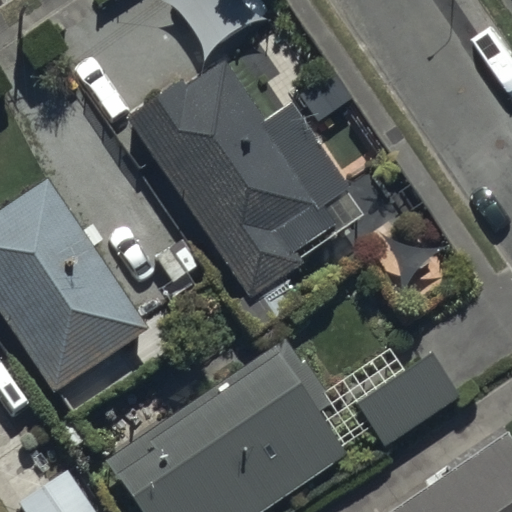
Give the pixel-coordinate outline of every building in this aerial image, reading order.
[(209,42),(119,103),(236,274),(250,294),(303,258),(289,239),(326,214),(313,195),(346,172),(284,82),(251,105),(209,42)] [(0,197),(0,322),(44,387),(146,318),(43,168),(0,197)] [(109,443),(155,511),(248,511),(350,443),(274,331),(109,443)] [(342,392),(380,449),(463,392),(425,336),(342,392)] [(371,511),(511,511),(511,435),(503,423),(371,511)] [(14,498),(24,511),(99,511),(66,462),(14,498)]
